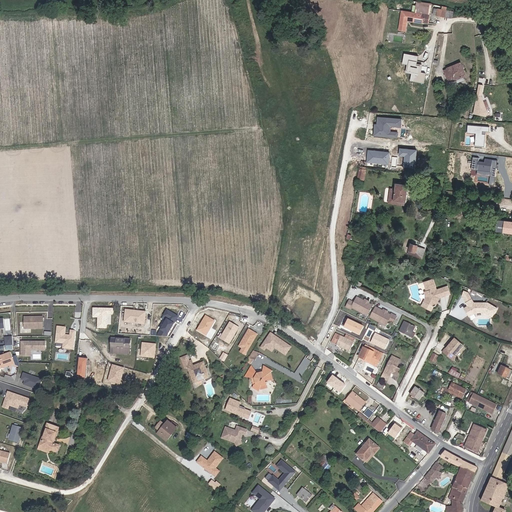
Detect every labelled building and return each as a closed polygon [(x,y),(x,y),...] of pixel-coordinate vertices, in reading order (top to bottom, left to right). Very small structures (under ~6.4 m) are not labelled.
[(425,4),(422,3),(422,7),(423,7),(423,13),(405,10),(404,17),(408,18),(408,19),(431,22),(433,5),(425,4)] [(419,58),(423,76),(430,74),(429,69),(427,60),(426,57),(419,58)] [(446,71),(450,82),(453,81),(454,82),(467,75),(462,63),(449,69),(449,70),(446,71)] [(412,198),(413,193),(413,192),(409,192),(410,187),(397,185),(397,189),(393,188),(391,198),(395,199),(395,203),(408,204),(409,197),(412,198)] [(410,252),(417,254),(419,248),(413,246),(410,252)] [(424,284),(427,293),(429,299),(427,304),(436,308),(438,301),(438,299),(445,296),(442,289),(436,291),(433,281),(430,282),(424,284)] [(477,311),(486,311),(486,302),(474,302),(468,292),(464,290),(462,295),(468,305),(465,307),(470,316),(477,311)] [(351,310),(367,318),(372,308),(368,306),(366,306),(364,305),(364,304),(356,300),(354,305),(349,303),(345,310),(350,312),(351,310)] [(126,309),(125,322),(147,324),(148,310),(126,309)] [(385,316),(383,315),(382,313),(375,309),(370,320),(385,328),(388,323),(393,325),(396,318),(391,316),(390,317),(387,315),(385,316)] [(209,336),(216,319),(206,314),(198,330),(209,336)] [(29,318),(25,318),(25,329),(43,329),(43,318),(31,318),(31,319),(29,319),(29,318)] [(364,334),(368,325),(351,319),(347,328),(364,334)] [(231,320),(221,338),(232,344),(242,327),(231,320)] [(405,322),(401,332),(412,338),(417,327),(405,322)] [(66,328),(58,327),(56,342),(64,343),(69,344),(69,349),(73,350),(76,331),(71,331),(70,337),(65,336),(66,328)] [(240,351),(247,355),(260,333),(249,327),(239,346),(242,348),(240,351)] [(287,355),(294,345),(271,331),(261,347),(266,350),(268,348),(274,352),(276,348),(287,355)] [(387,349),(392,339),(377,332),(372,342),(387,349)] [(340,335),(336,343),(353,352),(358,344),(340,335)] [(13,337),(5,338),(5,346),(13,346),(13,337)] [(112,338),(112,348),(131,349),(131,339),(112,338)] [(455,361),(458,357),(457,357),(465,346),(456,339),(449,349),(448,349),(445,353),(455,361)] [(45,348),(45,342),(25,342),(25,347),(21,347),(21,356),(30,356),(30,350),(39,350),(39,348),(45,348)] [(142,354),(153,355),(154,343),(143,342),(142,354)] [(254,349),(249,358),(255,361),(260,352),(254,349)] [(368,349),(363,358),(379,366),(383,357),(368,349)] [(0,371),(15,366),(11,355),(1,359),(1,360),(0,360),(0,371)] [(203,362),(194,366),(192,367),(189,361),(187,355),(180,358),(185,368),(188,367),(195,383),(209,377),(203,362)] [(305,371),(310,360),(304,357),(299,369),(305,371)] [(386,374),(387,374),(393,377),(394,374),(397,375),(404,361),(395,357),(386,374)] [(433,357),(431,363),(436,365),(439,359),(433,357)] [(80,363),(77,381),(86,382),(88,364),(80,363)] [(252,365),(246,375),(256,376),(257,380),(255,383),(261,386),(262,384),(266,382),(268,378),(270,378),(273,378),(272,371),(273,369),(264,363),(263,370),(258,372),(252,365)] [(511,376),(511,369),(503,366),(500,374),(511,378),(511,376)] [(42,380),(23,374),(21,380),(25,382),(23,385),(28,387),(30,387),(31,387),(31,388),(38,390),(42,380)] [(336,374),(330,383),(344,393),(350,384),(336,374)] [(456,381),(454,380),(449,393),(449,394),(453,395),(454,392),(465,396),(468,389),(461,386),(456,383),(456,381)] [(416,391),(423,396),(427,388),(420,384),(416,391)] [(499,403),(474,391),(470,401),(495,412),(499,403)] [(348,399),(361,409),(367,402),(354,392),(348,399)] [(29,400),(8,393),(3,408),(8,409),(9,406),(18,409),(19,405),(27,407),(29,400)] [(254,411),(240,406),(242,401),(230,397),(225,410),(251,420),(254,411)] [(435,428),(442,433),(449,415),(442,412),(435,428)] [(361,413),(360,414),(372,424),(373,423),(361,413)] [(379,417),(373,423),(372,424),(373,425),(381,431),(388,424),(379,417)] [(167,443),(172,437),(170,435),(175,429),(168,423),(158,436),(159,437),(167,443)] [(468,447),(481,452),(490,429),(478,424),(468,447)] [(19,443),(23,429),(13,426),(9,440),(19,443)] [(237,431),(227,427),(223,437),(236,442),(241,440),(242,437),(242,435),(242,433),(243,433),(246,434),(247,430),(238,426),(237,431)] [(56,452),(57,449),(55,448),(60,432),(48,428),(41,450),(52,454),(55,455),(56,452)] [(438,444),(422,432),(418,436),(414,433),(407,441),(412,446),(415,442),(430,454),(438,444)] [(511,437),(485,501),(501,509),(503,510),(511,486),(504,483),(506,478),(507,475),(511,462),(511,437)] [(371,440),(359,454),(366,460),(373,452),(375,454),(378,451),(381,447),(371,439),(371,440)] [(217,468),(224,457),(216,451),(209,461),(205,467),(213,473),(217,468)] [(0,463),(7,465),(10,455),(0,452),(0,463)] [(451,461),(462,466),(477,474),(480,467),(449,452),(444,458),(451,461)] [(273,471),(269,477),(282,488),(296,470),(281,458),(276,465),(284,471),(280,476),(273,471)] [(462,466),(458,476),(471,482),(475,474),(476,475),(477,474),(462,466)] [(217,476),(221,471),(217,468),(213,473),(217,476)] [(444,472),(436,468),(429,477),(436,482),(439,477),(441,478),(444,472)] [(458,476),(453,486),(458,489),(458,491),(466,496),(467,494),(466,493),(471,482),(458,476)] [(214,479),(210,484),(218,490),(222,485),(214,479)] [(277,497),(261,484),(255,491),(263,497),(255,508),(259,511),(265,511),(271,505),(270,504),(272,501),(273,502),(277,497)] [(452,504),(452,511),(462,511),(462,503),(463,503),(466,496),(458,491),(458,489),(453,486),(449,497),(452,498),(452,504)] [(302,496),(306,498),(311,491),(309,488),(302,496)] [(314,493),(311,491),(306,498),(308,500),(314,493)] [(382,499),(375,491),(368,498),(367,499),(370,502),(366,507),(370,511),(382,499)]
